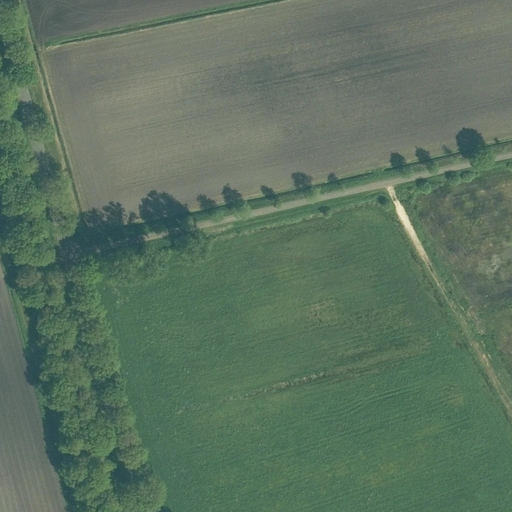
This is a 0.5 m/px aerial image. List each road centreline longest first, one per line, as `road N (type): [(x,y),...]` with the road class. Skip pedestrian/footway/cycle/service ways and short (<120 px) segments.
road 1 (unclassified): [(66,253),(511,152)]
road 2 (tertiary): [(154,511),(110,412),(66,253)]
road 3 (track): [(383,181),(511,408)]
road 4 (tertiary): [(66,253),(0,12)]
